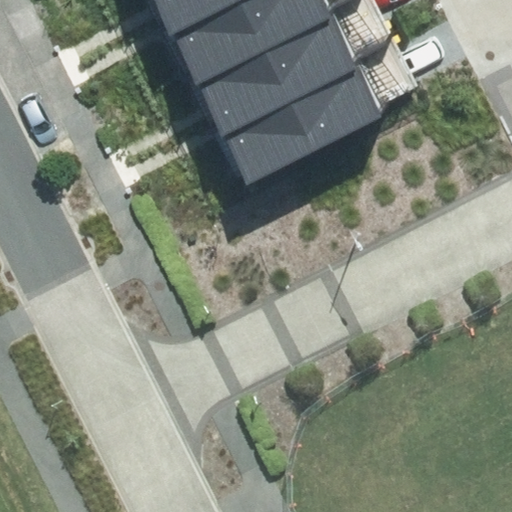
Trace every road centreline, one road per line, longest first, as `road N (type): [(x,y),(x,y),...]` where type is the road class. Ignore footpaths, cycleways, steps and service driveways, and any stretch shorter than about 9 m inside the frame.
road 1 (residential): [(124,385),(511,197)]
road 2 (residential): [(124,385),(0,143)]
road 3 (residential): [(189,511),(124,385)]
